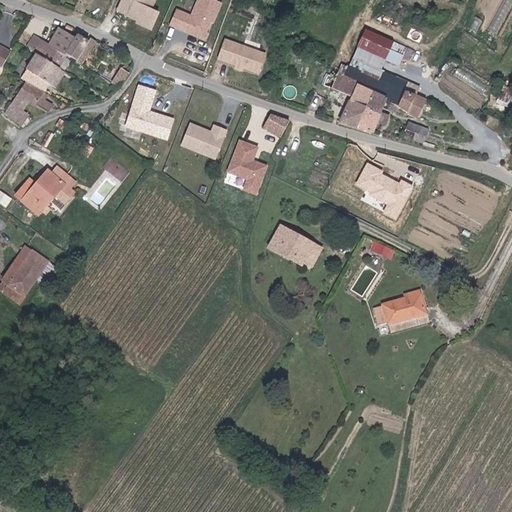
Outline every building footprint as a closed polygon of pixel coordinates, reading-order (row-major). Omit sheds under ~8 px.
[(160,12),(155,10),(158,0),(119,0),(115,14),(155,27),(160,12)] [(177,7),(169,25),(205,40),(222,1),(218,0),(196,0),(191,13),(177,7)] [(86,42),(59,28),(50,44),(33,35),(24,52),(31,55),(57,69),(64,57),(75,63),(86,42)] [(366,32),(350,68),(380,81),(383,72),(381,71),(389,53),(411,62),(416,51),(366,32)] [(217,63),(260,71),(264,48),(221,40),(217,63)] [(11,53),(0,46),(0,67),(2,69),(11,53)] [(47,87),(57,69),(31,55),(22,73),(25,75),(47,87)] [(339,123),(374,134),(378,125),(385,127),(390,115),(395,117),(397,111),(417,120),(426,100),(417,96),(421,87),(384,71),(383,72),(380,81),(350,68),(342,65),(331,90),(350,98),(339,123)] [(118,88),(127,74),(119,70),(110,84),(118,88)] [(44,93),(47,87),(25,75),(3,116),(24,127),(30,116),(24,113),(29,103),(47,113),(52,105),(45,101),(48,95),(44,93)] [(175,117),(152,111),(157,89),(135,84),(125,128),(170,139),(175,117)] [(282,136),(288,122),(271,115),(265,129),(282,136)] [(217,158),(227,128),(213,124),(211,129),(188,122),(180,146),(217,158)] [(409,124),(405,138),(423,143),(427,130),(409,124)] [(255,159),(259,145),(238,138),(227,172),(246,178),(242,190),(258,195),(268,164),(255,159)] [(36,219),(54,198),(63,205),(74,193),(71,190),(77,183),(57,167),(51,174),(45,170),(33,184),(29,181),(13,200),(36,219)] [(320,248),(278,226),(268,246),(309,268),(320,248)] [(377,240),(372,249),(392,259),(396,250),(377,240)] [(12,276),(6,284),(1,291),(17,302),(47,260),(26,244),(6,272),(12,276)] [(0,280),(6,284),(12,276),(6,272),(0,280)] [(387,317),(391,332),(428,321),(419,288),(405,291),(406,296),(383,301),(384,304),(375,306),(378,319),(387,317)]
